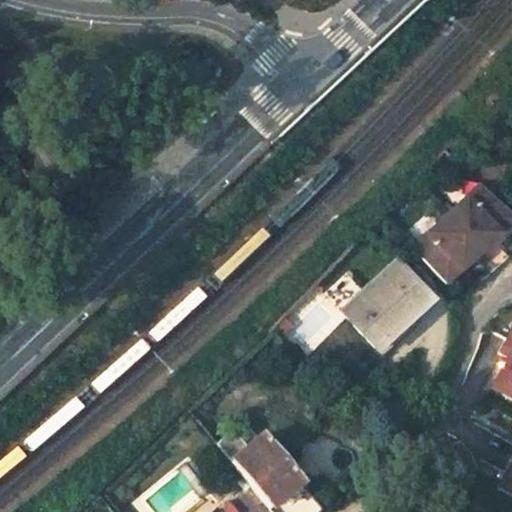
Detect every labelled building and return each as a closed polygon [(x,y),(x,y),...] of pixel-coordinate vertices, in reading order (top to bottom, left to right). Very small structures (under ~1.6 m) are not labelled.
[(480,184),(409,249),(445,287),(466,267),(490,245),(511,224),(511,212),(503,204),(480,184)] [(505,263),(490,245),(466,267),(480,285),(505,263)] [(395,261),(339,311),(372,347),(428,297),(395,261)] [(511,327),(481,382),(511,398),(511,327)] [(318,511),(321,509),(246,417),(231,429),(216,411),(200,425),(214,443),(267,507),(270,511),(318,511)] [(511,457),(496,486),(511,495),(511,457)] [(270,511),(267,507),(261,511),(240,511),(244,509),(233,496),(213,511),(270,511)]
